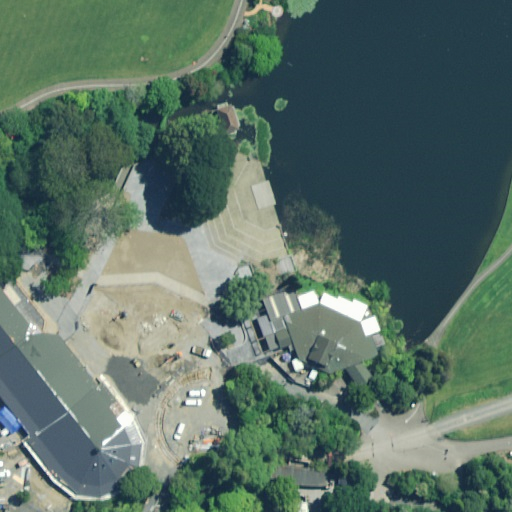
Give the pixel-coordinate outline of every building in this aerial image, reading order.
[(230,103),(213,109),(216,117),(223,137),(239,131),(230,103)] [(93,387),(0,266),(0,401),(26,436),(23,438),(55,480),(64,487),(75,495),(100,498),(116,491),(137,467),(139,445),(135,437),(118,404),(101,381),(93,387)] [(360,321),(318,304),(300,310),(289,287),(278,291),(249,303),(256,321),(273,314),(288,353),(337,372),(343,370),(355,385),(370,376),(362,363),(371,354),(360,321)] [(300,310),(318,304),(360,321),(367,306),(354,300),(352,304),(339,297),(337,300),(324,294),(319,303),(313,290),(297,297),(300,310)] [(142,399),(118,404),(135,437),(139,445),(137,467),(173,461),(162,448),(157,432),(162,406),(168,393),(142,399)] [(297,468),(273,462),(268,479),(287,484),(305,486),(328,486),(327,469),(310,469),(302,468),(297,468)]
